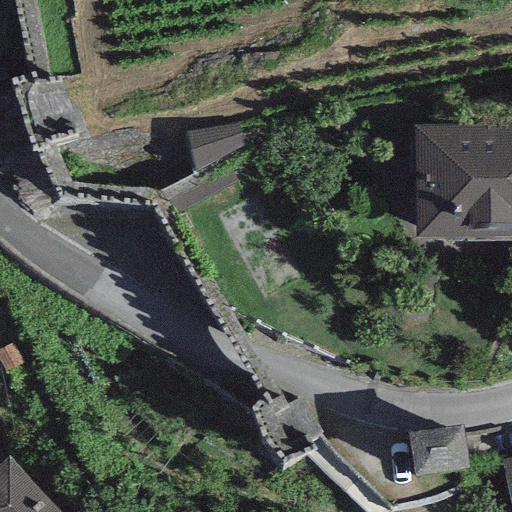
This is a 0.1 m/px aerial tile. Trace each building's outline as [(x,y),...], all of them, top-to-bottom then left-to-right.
[(239,124),(186,133),(190,151),(196,175),(244,147),(239,124)] [(511,130),(414,133),(416,240),(511,238),(511,130)] [(460,426),(406,435),(413,476),(467,467),(460,426)] [(68,511),(6,459),(0,464),(0,511),(68,511)] [(511,459),(501,462),(511,510),(511,459)]
